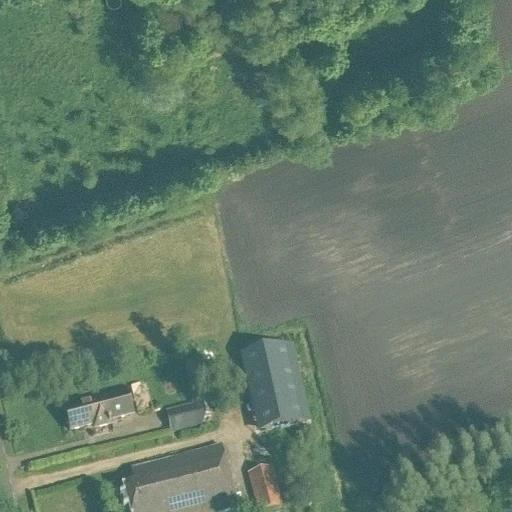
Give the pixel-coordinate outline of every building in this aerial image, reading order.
[(261,102),(276,96),(265,65),(249,70),(261,102)] [(11,212),(25,221),(34,207),(19,199),(11,212)] [(259,434),(301,424),(283,352),(241,363),(259,434)] [(195,411),(171,417),(176,436),(201,430),(214,409),(208,384),(204,385),(203,379),(191,382),(192,388),(190,389),(195,411)] [(129,403),(126,392),(102,398),(104,405),(81,411),(81,412),(66,416),(71,435),(93,429),(95,433),(111,429),(110,426),(128,421),(123,404),(129,403)] [(238,511),(221,450),(131,475),(135,489),(123,492),(128,511),(238,511)] [(272,511),(281,510),(277,494),(271,471),(246,478),(255,511),(272,511)]
